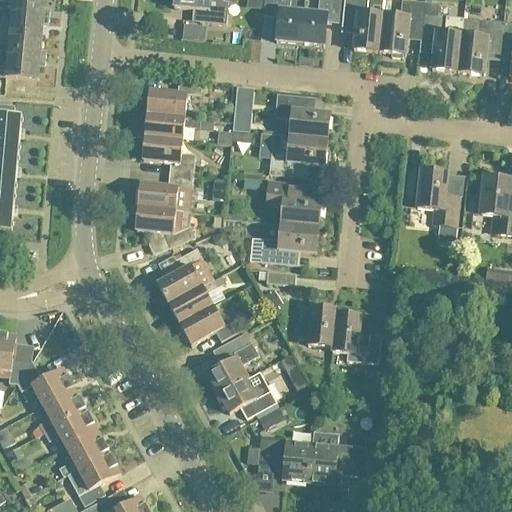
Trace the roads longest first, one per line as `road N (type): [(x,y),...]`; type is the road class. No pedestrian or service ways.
road 1 (residential): [(365,83),(98,57)]
road 2 (tertiary): [(92,277),(218,511)]
road 3 (tertiary): [(98,57),(83,230),(92,277)]
road 4 (residential): [(347,282),(361,122)]
